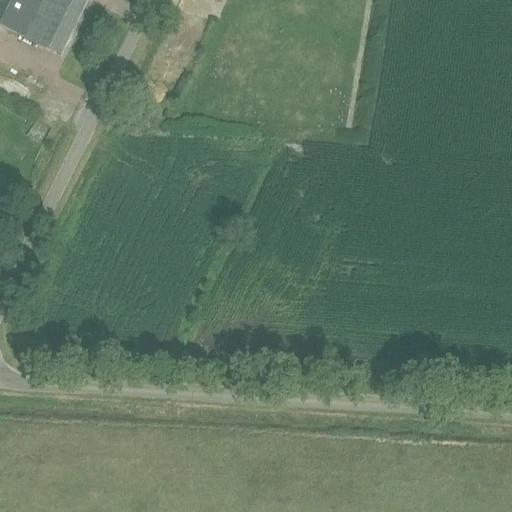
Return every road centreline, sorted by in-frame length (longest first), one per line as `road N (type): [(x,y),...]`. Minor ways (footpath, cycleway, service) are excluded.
road 1 (unclassified): [(511,412),(0,381)]
road 2 (unclassified): [(0,299),(150,0)]
